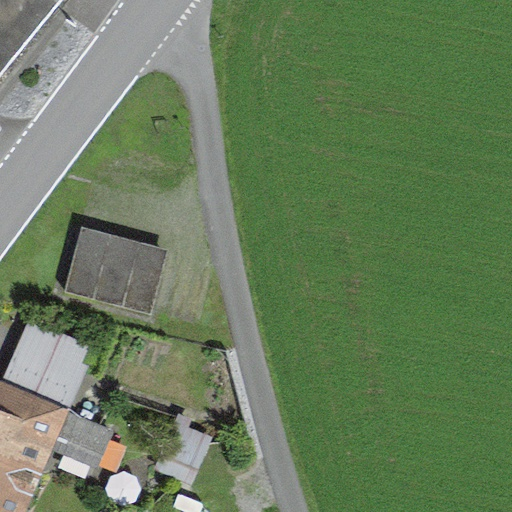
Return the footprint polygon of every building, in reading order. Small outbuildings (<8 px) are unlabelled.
[(0,0),(0,82),(61,0),(0,0)] [(163,260),(72,236),(57,293),(148,318),(163,260)] [(19,511),(50,443),(63,412),(89,354),(27,327),(2,385),(0,384),(0,511),(19,511)] [(63,412),(50,443),(95,462),(109,432),(63,412)] [(171,447),(207,460),(218,429),(182,416),(171,447)]
